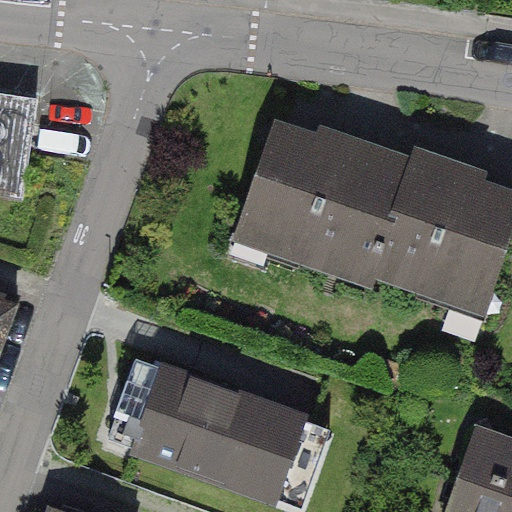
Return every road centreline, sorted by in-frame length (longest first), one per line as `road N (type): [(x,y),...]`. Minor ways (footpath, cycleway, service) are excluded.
road 1 (residential): [(170,32),(0,506)]
road 2 (residential): [(170,32),(511,81)]
road 3 (residential): [(0,8),(170,32)]
